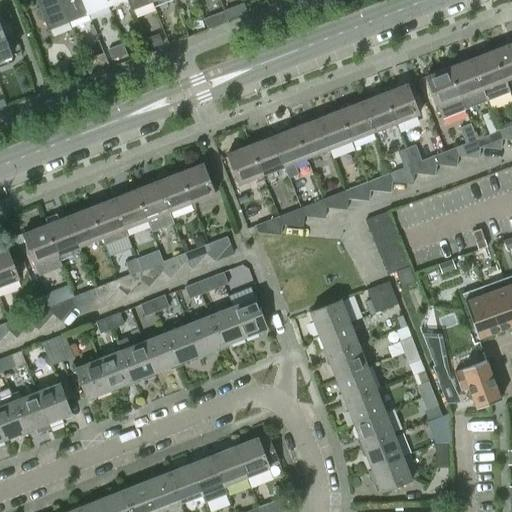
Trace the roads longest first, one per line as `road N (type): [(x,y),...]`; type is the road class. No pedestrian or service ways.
road 1 (residential): [(322,511),(302,432),(280,404),(261,396),(0,491)]
road 2 (tertiary): [(352,29),(184,84),(74,138)]
road 3 (tertiary): [(74,138),(202,98),(352,29)]
